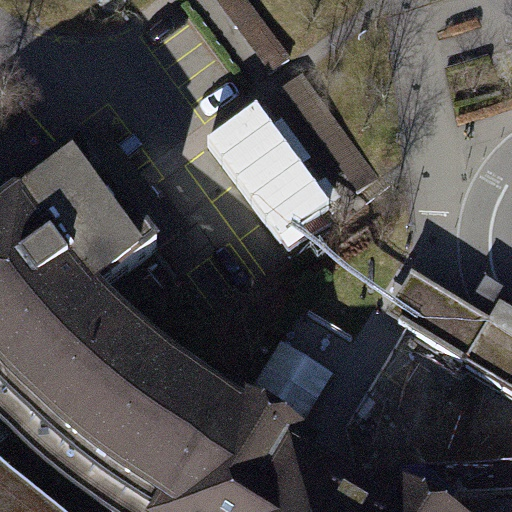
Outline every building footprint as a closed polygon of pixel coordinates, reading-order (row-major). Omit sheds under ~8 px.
[(293,64),(245,0),(207,0),(268,82),(293,64)] [(382,187),(303,80),(280,98),(358,204),(382,187)] [(511,511),(511,309),(499,303),(490,320),(440,292),(412,275),(387,315),(409,330),(327,462),(247,408),(242,405),(158,351),(99,298),(159,251),(121,201),(74,133),(59,145),(0,190),(0,434),(42,475),(91,511),(511,511)] [(316,431),(335,372),(283,355),(264,414),(316,431)] [(37,511),(0,482),(0,511),(37,511)]
